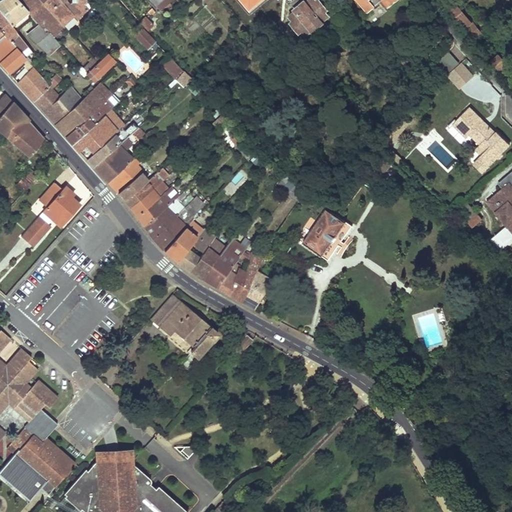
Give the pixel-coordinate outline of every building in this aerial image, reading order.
[(27,11),(18,0),(0,0),(0,10),(11,24),(17,20),(20,24),(31,15),(27,11)] [(18,0),(27,11),(31,15),(40,24),(43,27),(52,36),(63,25),(40,0),(18,0)] [(59,0),(40,0),(63,25),(73,15),(59,0)] [(59,0),(73,15),(77,19),(88,9),(83,3),(86,0),(59,0)] [(265,0),(239,0),(251,13),(265,0)] [(320,3),(317,0),(308,0),(306,2),(305,0),(288,0),(289,0),(297,11),(289,17),(305,35),(330,15),(323,7),(324,7),(324,6),(324,5),(324,4),(323,3),(322,3),(321,3),(320,3)] [(357,0),(367,11),(380,0),(386,7),(394,0),(357,0)] [(469,37),(471,39),(472,40),(481,33),(455,1),(447,8),(469,35),(469,37)] [(155,6),(158,11),(163,7),(159,3),(155,6)] [(0,29),(4,34),(24,57),(32,51),(15,29),(11,24),(0,10),(0,29)] [(146,16),(141,22),(148,30),(154,24),(146,16)] [(20,24),(17,20),(11,24),(15,29),(20,24)] [(60,44),(52,36),(43,27),(40,24),(36,27),(37,29),(34,32),(31,38),(48,55),(60,44)] [(154,41),(141,28),(135,34),(147,48),(154,42),(154,41)] [(0,63),(8,73),(25,58),(24,57),(4,34),(0,37),(0,63)] [(494,58),(492,55),(490,53),(489,54),(484,49),(482,51),(490,60),(490,61),(510,82),(511,80),(511,69),(497,55),(494,58)] [(109,51),(107,53),(115,61),(123,68),(126,65),(116,55),(115,57),(109,51)] [(436,64),(447,74),(459,63),(448,52),(436,64)] [(105,55),(97,62),(87,72),(82,67),(79,70),(84,76),(87,74),(93,80),(115,61),(107,53),(105,55)] [(169,56),(160,63),(167,70),(176,63),(174,61),(173,60),(169,56)] [(35,101),(49,86),(28,62),(24,65),(29,72),(18,83),(35,102),(35,101)] [(175,78),(178,76),(184,70),(182,68),(180,67),(176,63),(167,70),(175,78)] [(465,67),(455,77),(462,83),(472,73),(465,67)] [(178,76),(186,85),(192,79),(189,75),(188,75),(185,72),(184,70),(178,76)] [(129,90),(136,85),(131,77),(124,81),(129,90)] [(197,93),(199,95),(203,91),(202,90),(198,85),(192,79),(186,85),(195,94),(197,93)] [(112,95),(100,82),(93,89),(105,101),(107,99),(112,95)] [(51,88),(49,86),(35,101),(37,103),(51,88)] [(69,87),(58,97),(44,111),(55,124),(81,100),(69,87)] [(58,97),(51,88),(37,103),(44,111),(58,97)] [(93,89),(81,100),(55,124),(66,136),(101,104),(105,101),(93,89)] [(29,121),(25,116),(5,95),(0,100),(0,131),(7,137),(8,135),(9,135),(9,134),(9,133),(10,129),(10,128),(11,127),(11,126),(12,125),(13,124),(14,123),(15,122),(16,122),(17,122),(23,122),(29,121)] [(107,99),(105,101),(101,104),(66,136),(65,137),(72,144),(103,115),(113,106),(107,99)] [(455,120),(448,126),(450,128),(454,124),(461,131),(467,137),(471,134),(481,145),(476,149),(482,156),(474,164),(482,173),(510,145),(496,132),(495,133),(487,125),(484,128),(480,124),(483,121),(470,108),(456,121),(455,120)] [(217,119),(221,116),(217,110),(212,115),(217,119)] [(220,130),(225,125),(230,121),(224,114),(221,116),(217,119),(213,122),(220,130)] [(110,123),(103,115),(72,144),(79,151),(89,142),(110,123)] [(398,138),(408,124),(403,119),(393,133),(398,138)] [(8,135),(7,137),(29,156),(45,138),(29,121),(23,122),(17,122),(16,122),(15,122),(14,123),(13,124),(12,125),(11,126),(11,127),(10,128),(10,129),(9,133),(9,134),(9,135),(8,135)] [(117,131),(110,123),(89,142),(96,150),(117,131)] [(450,128),(457,135),(461,131),(454,124),(450,128)] [(120,128),(117,131),(96,150),(86,159),(94,167),(127,138),(128,137),(120,128)] [(233,132),(240,140),(242,138),(245,136),(238,128),(233,132)] [(396,161),(400,158),(390,148),(398,138),(393,133),(382,147),(396,161)] [(245,136),(242,138),(248,144),(251,141),(245,136)] [(132,143),(127,138),(94,167),(106,180),(107,181),(132,158),(136,154),(133,151),(129,155),(124,150),(132,143)] [(246,150),(253,157),(260,150),(253,144),(246,150)] [(260,150),(253,157),(249,160),(258,168),(265,161),(268,158),(260,150)] [(383,156),(376,164),(369,172),(377,180),(392,164),(383,156)] [(136,164),(132,158),(107,181),(111,186),(112,187),(127,172),(135,165),(136,164)] [(270,172),(273,169),(265,161),(258,168),(257,169),(263,174),(267,169),(270,172)] [(140,173),(141,172),(135,165),(127,172),(112,187),(117,192),(118,193),(140,173)] [(162,168),(146,181),(124,200),(127,204),(130,208),(160,182),(168,175),(162,168)] [(17,182),(26,189),(38,176),(29,169),(17,182)] [(146,181),(140,173),(118,193),(121,196),(123,199),(124,200),(146,181)] [(275,186),(286,195),(291,190),(295,184),(288,178),(285,175),(275,186)] [(167,189),(160,182),(130,208),(134,214),(136,216),(164,192),(167,189)] [(44,195),(52,201),(62,190),(54,183),(44,195)] [(511,230),(511,186),(510,183),(488,201),(511,230)] [(305,191),(295,184),(291,190),(301,197),(305,191)] [(62,190),(70,197),(73,194),(64,187),(62,190)] [(52,201),(46,208),(63,223),(79,205),(70,197),(62,190),(52,201)] [(292,198),(297,202),(301,197),(291,190),(286,195),(292,199),(292,198)] [(183,191),(173,201),(171,203),(161,212),(143,225),(144,227),(153,238),(171,220),(165,213),(168,210),(185,194),(183,191)] [(173,201),(164,192),(136,216),(143,225),(161,212),(171,203),(173,201)] [(205,206),(195,197),(185,206),(184,207),(194,217),(205,206)] [(472,228),(477,224),(481,220),(467,203),(458,211),(472,228)] [(184,207),(180,211),(190,221),(194,217),(184,207)] [(43,211),(60,226),(63,223),(46,208),(43,211)] [(327,208),(322,215),(311,232),(303,242),(330,261),(353,227),(346,222),(351,216),(343,209),(335,211),(334,213),(327,208)] [(180,211),(171,220),(153,238),(164,250),(186,225),(188,224),(190,221),(180,211)] [(202,227),(211,217),(203,211),(195,221),(202,227)] [(21,236),(28,242),(33,246),(50,226),(42,219),(39,216),(21,236)] [(199,234),(188,224),(186,225),(164,250),(170,256),(177,262),(187,249),(199,234)] [(199,234),(187,249),(199,259),(190,270),(201,278),(225,248),(202,230),(199,234)] [(245,249),(231,239),(225,248),(201,278),(207,281),(217,287),(229,271),(233,265),(244,250),(245,249)] [(199,259),(187,249),(177,262),(190,270),(199,259)] [(249,261),(247,273),(246,274),(235,298),(242,301),(255,272),(256,271),(261,260),(257,257),(249,252),(249,261)] [(235,275),(237,268),(233,265),(229,271),(235,275)] [(235,275),(229,271),(217,287),(229,294),(235,298),(246,274),(247,273),(237,268),(235,275)] [(266,277),(256,271),(255,272),(242,301),(253,307),(266,286),(262,283),(266,277)] [(180,363),(184,366),(187,369),(197,358),(197,359),(217,336),(171,295),(152,318),(170,334),(174,330),(194,347),(180,363)] [(48,493),(54,486),(73,463),(44,438),(52,429),(48,425),(43,421),(48,416),(40,409),(45,404),(48,407),(55,399),(36,382),(32,387),(29,390),(22,383),(29,375),(31,377),(37,369),(27,361),(30,358),(22,351),(6,370),(0,365),(0,345),(7,337),(0,331),(0,438),(2,436),(0,433),(0,407),(5,401),(8,404),(10,401),(15,406),(13,408),(29,421),(26,425),(10,444),(18,451),(0,471),(0,474),(29,499),(30,498),(40,486),(48,493)] [(230,352),(234,355),(237,357),(252,341),(245,335),(230,352)] [(0,365),(6,370),(22,351),(20,349),(6,365),(0,359),(0,350),(10,339),(7,337),(0,345),(0,365)] [(411,347),(400,350),(407,370),(413,368),(418,367),(411,347)] [(32,387),(26,382),(31,377),(29,375),(22,383),(29,390),(32,387)] [(36,382),(55,399),(57,397),(38,380),(36,382)] [(476,388),(474,385),(471,382),(454,399),(460,405),(476,388)] [(48,416),(43,421),(48,425),(52,429),(57,424),(48,416)] [(186,443),(182,448),(189,455),(194,450),(197,446),(193,443),(186,443)] [(130,450),(97,453),(97,462),(97,465),(131,463),(130,450)] [(78,511),(187,511),(160,488),(156,492),(148,486),(148,485),(149,484),(149,483),(149,482),(149,481),(149,480),(148,479),(131,466),(131,463),(97,465),(97,462),(63,498),(78,511)] [(0,476),(28,501),(29,499),(0,474),(0,476)]
